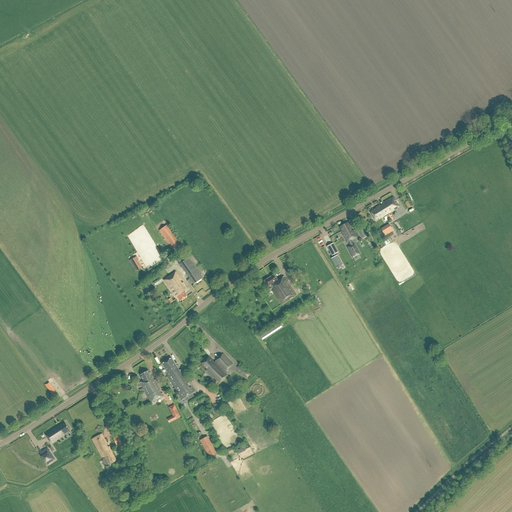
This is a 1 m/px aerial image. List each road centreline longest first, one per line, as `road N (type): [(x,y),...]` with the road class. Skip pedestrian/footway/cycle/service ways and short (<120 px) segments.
road 1 (unclassified): [(0,445),(164,339),(285,247),(500,125)]
road 2 (track): [(511,427),(419,511)]
